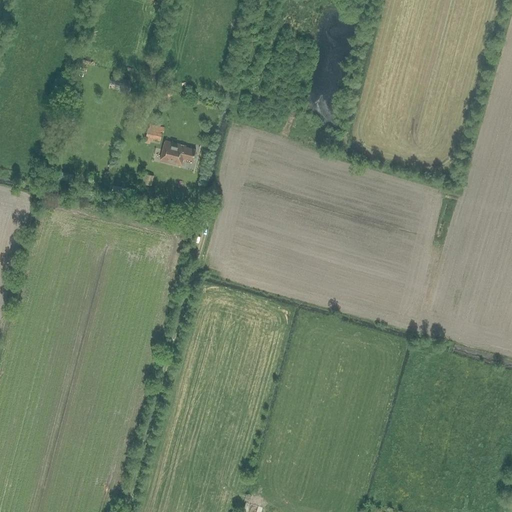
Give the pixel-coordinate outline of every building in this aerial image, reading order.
[(131,80),(112,76),(110,83),(122,86),(121,91),(128,93),(131,80)] [(161,141),(164,128),(150,124),(145,143),(150,144),(152,139),(161,141)] [(187,146),(165,141),(161,160),(181,165),(183,157),(194,160),(196,150),(186,147),(187,146)] [(74,175),(52,170),(50,178),(72,183),(74,175)] [(141,183),(152,186),(154,176),(143,173),(141,183)]
